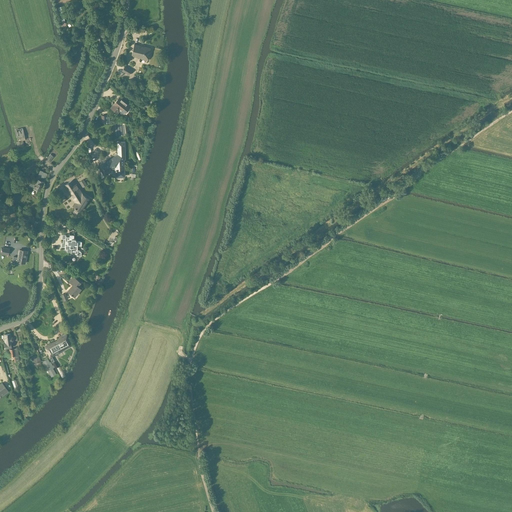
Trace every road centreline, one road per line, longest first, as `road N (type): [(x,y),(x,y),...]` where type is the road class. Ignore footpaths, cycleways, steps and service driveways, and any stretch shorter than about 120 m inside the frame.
road 1 (track): [(212,511),(188,376),(201,332),(511,111)]
road 2 (track): [(196,316),(511,95)]
road 3 (unclassified): [(0,328),(34,308),(45,194),(112,65),(126,0)]
road 4 (track): [(124,319),(179,156),(213,0)]
road 5 (track): [(0,488),(92,399),(124,319)]
